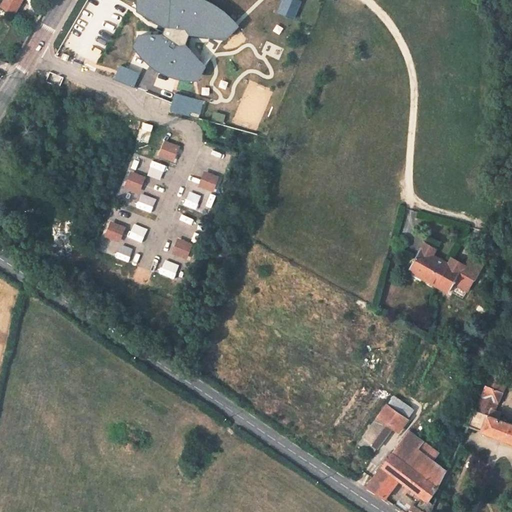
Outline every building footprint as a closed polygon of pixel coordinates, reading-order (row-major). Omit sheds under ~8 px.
[(14,15),(22,0),(4,0),(0,7),(14,15)] [(140,0),(141,14),(170,27),(167,33),(144,34),(138,46),(142,52),(147,58),(153,66),(162,71),(173,76),(182,79),(191,80),(203,81),(211,66),(191,45),(193,36),(230,40),(244,27),(242,24),(237,18),(230,11),(220,5),(211,0),(140,0)] [(304,2),(299,0),(284,0),(279,13),(296,20),(304,2)] [(61,58),(67,61),(70,55),(63,52),(61,58)] [(144,73),(124,64),(117,79),(137,88),(144,73)] [(207,102),(177,93),(172,110),(201,120),(207,102)] [(160,155),(173,160),(179,146),(166,141),(160,155)] [(200,186),(213,191),(219,177),(205,171),(200,186)] [(126,186),(139,191),(145,177),(131,172),(126,186)] [(106,236),(119,242),(125,227),(112,222),(106,236)] [(24,256),(32,241),(27,238),(19,253),(24,256)] [(173,253),(186,258),(192,244),(179,239),(173,253)] [(435,249),(424,242),(420,249),(432,255),(435,249)] [(432,255),(420,249),(409,269),(437,285),(448,264),(432,255)] [(466,289),(476,271),(452,258),(448,264),(437,285),(448,291),(453,282),(466,289)] [(420,340),(395,382),(410,391),(435,349),(420,340)] [(498,402),(507,383),(491,372),(491,371),(481,395),(498,402)] [(495,408),(498,402),(481,395),(475,407),(489,413),(491,407),(495,408)] [(398,431),(407,419),(387,405),(364,436),(378,447),(393,427),(398,431)] [(511,441),(511,423),(498,418),(501,410),(495,408),(491,407),(489,413),(475,407),(468,425),(511,441)] [(432,459),(437,451),(410,431),(383,466),(397,477),(425,498),(417,508),(414,505),(409,511),(428,511),(433,504),(428,500),(438,486),(446,470),(432,459)] [(373,454),(378,447),(364,436),(359,443),(373,454)] [(383,466),(376,476),(390,487),(397,477),(383,466)] [(383,497),(390,487),(376,476),(367,487),(383,497)]
